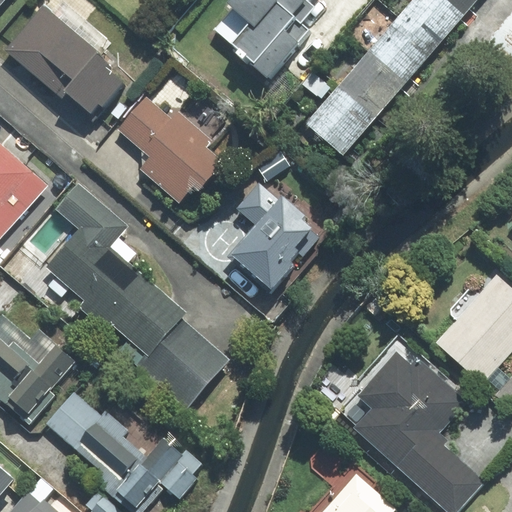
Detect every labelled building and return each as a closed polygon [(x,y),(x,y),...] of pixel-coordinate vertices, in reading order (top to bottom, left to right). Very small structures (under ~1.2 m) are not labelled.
[(0,0),(0,9),(8,0),(0,0)] [(313,0),(224,0),(204,22),(269,82),(315,32),(298,16),(313,0)] [(349,158),(483,0),(416,0),(310,125),(349,158)] [(132,85),(46,8),(10,48),(96,126),(132,85)] [(231,156),(156,93),(122,133),(155,161),(145,172),(186,207),(231,156)] [(0,243),(5,248),(55,195),(0,144),(0,243)] [(321,228),(266,177),(242,204),(267,227),(235,262),(264,288),(321,228)] [(127,222),(81,185),(57,214),(76,229),(44,267),(150,354),(139,366),(187,405),(228,356),(185,321),(197,306),(114,238),(127,222)] [(511,281),(501,273),(439,343),(488,386),(511,358),(511,281)] [(35,344),(0,317),(0,375),(52,416),(93,364),(47,329),(35,344)] [(475,410),(407,347),(350,408),(462,511),(464,511),(490,485),(444,443),(475,410)] [(511,379),(496,396),(511,411),(511,379)] [(156,452),(98,405),(68,442),(111,477),(90,502),(102,511),(150,511),(198,453),(172,432),(156,452)] [(0,508),(25,481),(0,459),(0,508)] [(319,511),(397,511),(357,473),(319,511)] [(67,511),(36,484),(11,511),(67,511)]
